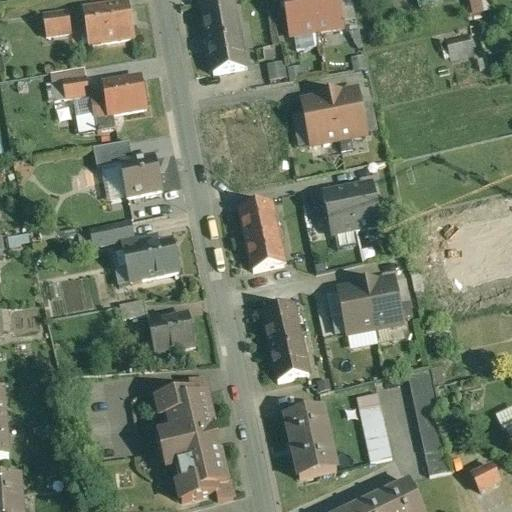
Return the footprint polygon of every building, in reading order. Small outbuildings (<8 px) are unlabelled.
[(309,0),(282,0),(290,41),(316,36),(309,0)] [(337,0),(309,0),(316,36),(343,32),(337,0)] [(437,0),(415,0),(418,11),(439,6),(437,0)] [(481,0),(472,0),(466,1),(470,19),(485,16),(481,0)] [(232,1),(201,6),(213,77),(244,72),(232,1)] [(128,6),(84,13),(89,49),(133,42),(128,6)] [(68,15),(43,19),(46,40),(71,36),(68,15)] [(469,38),(446,43),(450,62),(473,57),(469,38)] [(84,71),(51,76),(53,87),(62,85),(86,81),(84,71)] [(86,81),(62,85),(65,103),(89,99),(86,81)] [(105,101),(92,103),(97,136),(116,133),(113,119),(146,113),(141,81),(103,88),(105,101)] [(53,87),(51,87),(54,105),(65,103),(62,85),(53,87)] [(341,95),(317,100),(317,102),(302,105),(308,135),(310,147),(311,149),(365,138),(363,124),(357,94),(341,97),(341,95)] [(250,109),(219,115),(232,177),(263,171),(250,109)] [(374,122),(363,124),(365,136),(376,133),(374,122)] [(308,135),(297,137),(299,149),(310,147),(308,135)] [(157,162),(121,168),(127,204),(147,200),(148,207),(161,205),(159,198),(163,197),(157,162)] [(372,186),(347,191),(356,234),(380,229),(372,186)] [(347,191),(323,196),(332,239),(356,234),(347,191)] [(270,206),(239,213),(253,275),(284,268),(270,206)] [(131,226),(89,235),(93,250),(116,245),(116,244),(134,240),(131,226)] [(511,227),(502,229),(505,250),(511,249),(511,227)] [(89,235),(79,237),(83,252),(93,250),(89,235)] [(159,241),(134,245),(141,284),(179,278),(173,247),(160,250),(159,241)] [(377,284),(353,289),(353,291),(338,294),(343,316),(346,332),(347,338),(402,327),(401,321),(398,306),(393,283),(378,286),(377,284)] [(144,303),(120,308),(123,322),(147,317),(144,303)] [(409,303),(398,306),(401,321),(412,319),(409,303)] [(293,308),(262,315),(277,385),(308,378),(293,308)] [(343,316),(331,319),(334,334),(346,332),(343,316)] [(188,318),(162,323),(162,320),(147,323),(155,359),(145,361),(147,370),(176,365),(174,355),(195,350),(188,318)] [(430,372),(407,377),(424,458),(445,454),(448,453),(430,372)] [(205,382),(184,387),(186,395),(156,403),(161,421),(173,418),(177,434),(157,439),(162,458),(171,456),(174,468),(165,470),(166,473),(185,468),(189,484),(177,487),(181,506),(216,497),(217,504),(233,500),(230,485),(227,486),(223,471),(220,471),(218,464),(221,463),(211,422),(208,423),(207,415),(210,415),(206,399),(209,399),(205,382)] [(378,396),(356,401),(370,466),(391,461),(378,396)] [(322,411),(286,420),(292,445),(290,446),(291,448),(292,448),(294,455),(292,455),(293,457),(295,457),(301,482),(337,473),(322,411)] [(511,428),(503,433),(511,451),(511,428)] [(445,454),(424,458),(427,469),(447,464),(445,454)] [(447,464),(427,469),(429,480),(451,475),(448,464),(447,464)] [(491,468),(471,478),(479,495),(499,484),(491,468)] [(21,511),(19,480),(0,481),(0,511),(21,511)] [(420,511),(408,487),(354,511),(420,511)]
